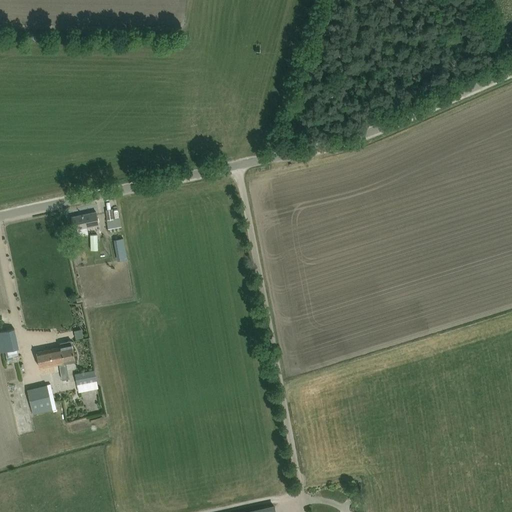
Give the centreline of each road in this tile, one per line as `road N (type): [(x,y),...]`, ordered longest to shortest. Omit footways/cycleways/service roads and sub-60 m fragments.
road 1 (unclassified): [(0,218),(379,133),(511,70)]
road 2 (unknown): [(301,511),(236,166)]
